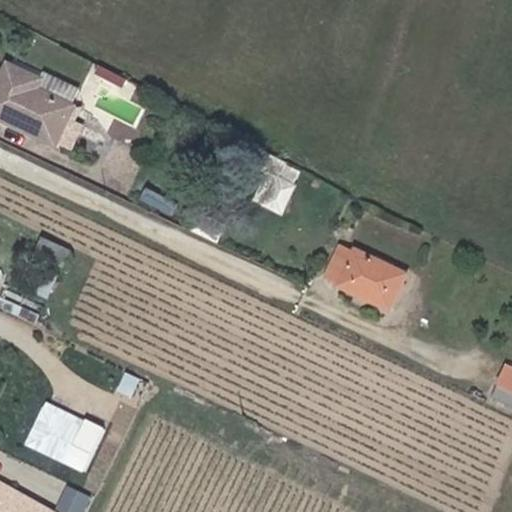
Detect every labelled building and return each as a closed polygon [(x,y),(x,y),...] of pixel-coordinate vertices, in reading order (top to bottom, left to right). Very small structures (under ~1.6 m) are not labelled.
[(9,65),(0,86),(0,104),(62,134),(74,107),(51,96),(38,89),(42,80),(9,65)] [(125,79),(102,68),(98,75),(121,86),(125,79)] [(51,96),(58,82),(44,76),(42,80),(38,89),(51,96)] [(144,109),(110,93),(106,100),(99,96),(94,106),(135,127),(144,109)] [(62,134),(0,104),(0,118),(57,144),(62,134)] [(68,149),(86,112),(74,107),(62,134),(57,144),(68,149)] [(265,202),(278,176),(268,171),(255,197),(265,202)] [(282,210),(294,184),(278,176),(265,202),(282,210)] [(47,236),(43,245),(68,256),(72,246),(47,236)] [(343,241),(328,272),(343,280),(358,249),(343,241)] [(68,256),(43,245),(38,256),(62,268),(68,256)] [(342,282),(392,306),(409,270),(359,246),(358,249),(343,280),(342,282)] [(511,358),(500,389),(511,394),(511,358)] [(88,470),(103,436),(47,410),(31,444),(88,470)] [(62,511),(63,511),(0,481),(0,511),(62,511)] [(62,510),(67,511),(88,511),(95,494),(72,485),(62,510)]
